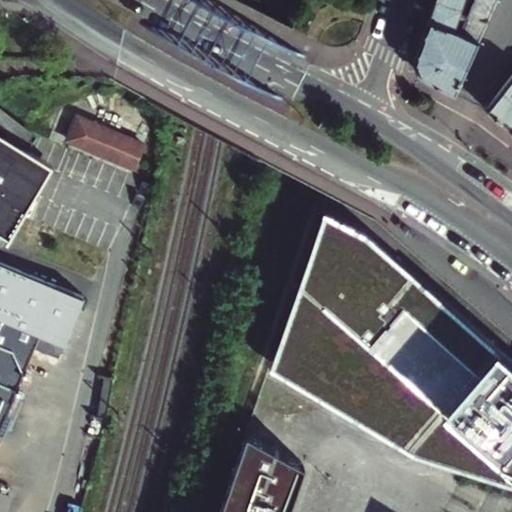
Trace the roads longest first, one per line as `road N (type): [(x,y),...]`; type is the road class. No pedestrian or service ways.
road 1 (primary): [(54,0),(346,166)]
road 2 (primary): [(365,111),(157,0)]
road 3 (primary): [(346,166),(511,270)]
road 4 (residential): [(346,166),(413,184),(511,233)]
road 5 (primary): [(511,206),(365,111)]
